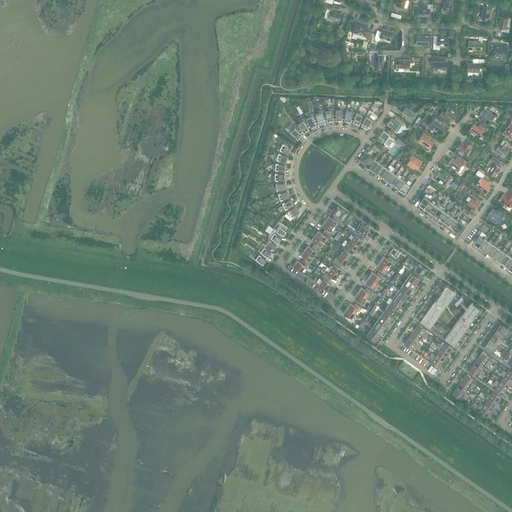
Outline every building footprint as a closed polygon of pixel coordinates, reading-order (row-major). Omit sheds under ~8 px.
[(453,3),(452,3),(452,0),(445,0),(445,2),(444,2),(443,9),(452,11),(453,3)] [(327,18),(339,21),(341,14),(332,11),(334,5),(324,2),(321,11),(325,12),(324,17),(327,18)] [(429,11),(432,11),(433,5),(428,4),(427,9),(418,8),(417,16),(429,17),(429,11)] [(492,9),(493,9),(494,5),(486,4),(486,7),(483,7),(481,18),(490,19),(492,9)] [(501,31),(508,32),(509,29),(506,28),(508,18),(500,17),(498,27),(502,28),(501,31)] [(353,32),(365,36),(368,28),(356,24),(353,32)] [(390,40),(392,32),(381,29),(380,32),(377,30),(375,37),(379,39),(379,37),(390,40)] [(428,48),(431,48),(432,41),(428,41),(428,37),(417,36),(416,44),(425,45),(425,47),(428,47),(428,48)] [(447,43),(448,43),(448,42),(448,40),(447,40),(447,37),(436,37),(436,43),(433,43),(433,49),(440,49),(440,45),(447,45),(447,43)] [(480,41),(482,41),(482,37),(479,37),(479,41),(469,41),(469,49),(480,49),(480,41)] [(505,50),(506,50),(506,46),(499,46),(499,44),(490,44),(490,49),(495,50),(495,56),(505,56),(505,50)] [(373,67),(382,67),(383,55),(377,55),(377,51),(370,51),(370,55),(374,55),(373,67)] [(434,69),(446,70),(446,62),(438,61),(438,57),(431,57),(431,63),(435,63),(434,69)] [(409,62),(413,62),(413,60),(399,59),(398,64),(396,64),(396,69),(399,70),(399,71),(402,71),(403,68),(409,68),(409,62)] [(481,62),(484,62),(484,59),(478,59),(478,63),(468,63),(468,74),(472,74),(472,71),(479,71),(480,64),(481,64),(481,62)] [(405,119),(410,123),(414,118),(411,115),(413,112),(404,106),(401,110),(402,111),(401,112),(407,116),(405,119)] [(456,116),(455,116),(457,113),(449,107),(444,113),(442,111),(440,115),(445,118),(447,115),(453,119),(454,119),(456,116)] [(346,110),(346,109),(338,108),(338,110),(336,110),(335,110),(335,118),(335,119),(336,119),(336,120),(338,120),(338,119),(340,119),(340,118),(344,118),(346,110)] [(335,110),(336,110),(336,109),(328,109),(328,110),(325,111),(326,119),(327,121),(327,120),(327,121),(330,120),(329,120),(331,120),(331,118),(335,118),(335,110)] [(356,112),(356,111),(349,109),(348,111),(346,110),(344,118),(344,120),(347,120),(349,121),(349,119),(353,120),(356,112)] [(491,119),(492,119),(495,116),(484,109),(480,115),(483,117),(481,120),(487,124),(491,119)] [(325,111),(325,110),(318,111),(318,113),(315,114),(318,122),(318,123),(319,123),(321,122),(323,122),(322,120),(326,119),(325,111)] [(365,116),(366,116),(366,115),(359,112),(358,113),(356,112),(353,120),(353,121),(353,122),(355,123),(355,122),(357,123),(358,121),(361,123),(365,116)] [(315,114),(315,113),(308,115),(308,117),(306,118),(310,126),(310,127),(311,127),(313,126),(315,125),(314,123),(318,122),(315,114)] [(365,116),(361,123),(361,125),(363,126),(365,127),(366,125),(369,128),(375,121),(369,116),(368,117),(366,116),(365,116)] [(429,127),(439,134),(444,127),(440,125),(443,121),(435,116),(432,119),(433,120),(429,127)] [(306,118),(306,117),(299,121),(300,123),(298,124),(297,124),(302,131),(303,132),(304,132),(306,131),(306,130),(307,129),(306,128),(310,126),(306,118)] [(402,125),(404,122),(397,117),(395,120),(391,118),(387,124),(396,131),(401,125),(402,125)] [(297,124),(298,124),(297,124),(291,128),(292,130),(290,132),(291,133),(291,134),(293,135),(294,135),(297,138),(298,138),(299,136),(301,135),(299,134),(302,131),(297,124)] [(484,131),(486,128),(480,124),(478,127),(474,124),(472,126),(469,130),(479,137),(482,134),(481,133),(483,131),(484,131)] [(383,142),(389,146),(393,139),(390,137),(390,135),(383,130),(378,137),(384,141),(383,142)] [(418,142),(428,149),(433,143),(428,139),(430,137),(423,132),(421,135),(422,136),(418,142)] [(503,152),(505,154),(508,150),(506,148),(509,143),(503,138),(498,146),(499,146),(495,151),(501,155),(503,152)] [(470,149),(469,149),(473,143),(468,140),(464,145),(462,143),(458,149),(461,151),(460,152),(463,154),(464,153),(466,155),(470,149)] [(278,152),(286,155),(287,151),(289,152),(290,150),(291,148),(291,147),(287,145),(284,143),(284,144),(282,143),(281,146),(279,145),(277,153),(278,153),(278,152)] [(486,150),(482,155),(487,159),(491,154),(486,150)] [(287,155),(286,155),(278,152),(278,153),(277,155),(275,155),(274,163),(275,163),(275,162),(284,164),(284,159),(286,160),(286,158),(287,158),(287,156),(287,155)] [(414,165),(418,168),(422,162),(412,154),(411,155),(410,158),(406,164),(412,168),(414,165)] [(368,167),(375,157),(374,158),(372,156),(371,158),(368,156),(363,163),(368,167)] [(501,168),(497,165),(499,161),(493,156),(491,159),(495,163),(495,164),(494,163),(491,168),(490,167),(489,167),(488,169),(488,170),(489,171),(488,171),(495,176),(501,168)] [(372,170),(379,160),(378,162),(375,160),(377,158),(375,157),(368,167),(372,170)] [(462,165),(465,162),(458,157),(456,160),(452,158),(451,160),(451,159),(448,164),(458,171),(460,168),(459,167),(461,164),(462,165)] [(377,173),(384,163),(383,163),(382,165),(380,163),(381,162),(379,160),(372,170),(377,173)] [(285,164),(284,164),(275,162),(275,163),(275,165),(273,165),(274,173),(283,172),(283,168),(284,169),(285,167),(285,164)] [(381,176),(388,166),(386,168),(384,166),(385,165),(384,163),(377,173),(381,176)] [(385,179),(392,170),(392,169),(391,171),(389,170),(390,168),(388,166),(381,176),(385,179)] [(390,182),(397,173),(395,174),(393,173),(394,171),(392,170),(385,179),(390,182)] [(394,186),(401,176),(400,178),(397,176),(399,174),(401,171),(399,170),(397,173),(390,182),(394,186)] [(275,183),(283,181),(283,177),(284,177),(284,175),(285,175),(285,173),(284,173),(284,172),(283,172),(274,173),(275,176),(273,176),(274,184),(275,183)] [(446,182),(450,176),(445,172),(443,175),(439,172),(438,174),(435,178),(445,186),(447,183),(446,182)] [(399,189),(405,180),(404,181),(402,179),(403,177),(401,176),(394,186),(399,189)] [(405,180),(399,189),(404,192),(409,185),(406,183),(407,181),(409,178),(407,177),(405,180)] [(490,187),(487,185),(489,182),(481,177),(479,180),(481,181),(479,184),(478,183),(476,186),(486,194),(489,189),(490,187)] [(278,193),(285,190),(284,186),(286,186),(285,184),(286,184),(285,181),(285,182),(285,181),(283,181),(275,183),(276,186),(274,187),(277,194),(278,193)] [(282,203),(289,198),(287,195),(288,194),(288,192),(287,190),(285,190),(278,193),(279,196),(277,197),(281,203),(282,203)] [(511,202),(511,190),(507,196),(505,194),(500,200),(509,207),(511,202)] [(480,201),(477,199),(479,196),(472,191),(470,194),(473,196),(472,199),(471,198),(469,202),(467,204),(474,209),(476,207),(479,204),(478,204),(480,201)] [(424,207),(430,198),(428,197),(427,198),(424,196),(419,203),(424,207)] [(287,211),(294,206),(291,203),(293,202),(292,200),(291,198),(290,198),(289,198),(282,203),(283,205),(282,206),(287,212),(288,212),(287,211)] [(428,211),(435,202),(433,200),(432,202),(429,200),(431,198),(430,198),(424,207),(428,211)] [(433,215),(440,205),(438,204),(436,206),(434,204),(435,202),(428,211),(429,212),(429,211),(433,215)] [(288,212),(287,212),(286,213),(288,215),(294,220),(300,213),(297,210),(298,209),(297,207),(295,205),(294,206),(287,211),(288,212)] [(438,218),(445,209),(440,205),(433,215),(434,215),(438,218)] [(332,215),(335,216),(340,220),(342,217),(346,212),(344,211),(337,206),(335,209),(334,208),(332,211),(334,212),(332,215)] [(499,222),(505,213),(498,208),(496,211),(493,209),(491,211),(488,215),(499,222)] [(443,222),(450,212),(448,211),(446,213),(444,211),(445,209),(438,218),(438,219),(439,218),(443,222)] [(448,225),(455,216),(453,214),(451,216),(449,214),(450,212),(443,222),(444,221),(448,225)] [(340,220),(335,216),(333,219),(328,216),(325,221),(333,226),(335,224),(337,224),(340,220)] [(453,229),(461,218),(459,219),(457,218),(456,220),(453,218),(455,216),(448,225),(448,226),(449,225),(453,229)] [(461,218),(453,229),(454,228),(458,231),(464,224),(461,222),(463,219),(461,218)] [(266,226),(271,229),(275,224),(270,221),(266,226)] [(275,230),(282,235),(283,235),(285,232),(284,231),(287,227),(278,221),(273,228),(276,230),(275,230)] [(331,229),(333,226),(325,221),(322,225),(326,228),(324,231),(330,235),(332,231),(331,229)] [(354,230),(360,234),(362,236),(364,233),(366,235),(368,232),(366,231),(368,228),(362,224),(360,223),(356,228),(354,230)] [(279,238),(282,235),(275,230),(270,237),(269,236),(277,242),(278,242),(280,239),(279,238)] [(358,237),(360,234),(354,230),(351,235),(353,237),(351,239),(359,245),(362,240),(358,237)] [(479,246),(486,236),(485,237),(483,236),(482,237),(479,235),(482,232),(479,230),(476,235),(478,236),(474,242),(479,246)] [(330,235),(324,231),(322,234),(318,231),(314,235),(322,241),(324,238),(327,239),(330,235)] [(320,244),(322,241),(314,235),(311,240),(315,243),(314,246),(319,250),(320,251),(321,249),(320,248),(322,245),(320,244)] [(274,245),(277,242),(269,236),(264,243),(265,244),(272,249),(275,246),(274,245)] [(483,249),(490,239),(489,241),(486,239),(488,237),(486,236),(479,246),(483,249)] [(356,249),(359,245),(351,239),(349,242),(347,241),(344,245),(349,249),(351,246),(356,249)] [(488,252),(495,242),(494,242),(493,244),(491,242),(492,241),(490,239),(483,249),(488,252)] [(492,255),(499,246),(499,245),(497,247),(495,246),(496,244),(495,242),(488,252),(492,255)] [(269,253),(272,249),(265,244),(260,252),(267,256),(267,257),(270,253),(269,253)] [(319,250),(314,246),(312,248),(307,245),(304,250),(312,256),(314,253),(316,254),(319,250)] [(348,252),(349,249),(344,245),(341,249),(343,251),(341,254),(349,260),(352,255),(348,252)] [(396,255),(400,250),(393,246),(391,248),(389,247),(388,250),(390,251),(388,254),(396,260),(398,257),(396,255)] [(496,258),(503,249),(502,250),(500,249),(501,247),(499,246),(492,255),(496,258)] [(501,262),(508,252),(506,253),(504,252),(505,250),(503,249),(496,258),(501,262)] [(267,256),(260,252),(258,250),(253,257),(255,259),(260,262),(260,263),(262,265),(265,260),(264,260),(267,256)] [(310,258),(312,256),(304,250),(301,255),(305,258),(303,260),(309,264),(312,260),(310,258)] [(505,265),(511,255),(511,254),(511,255),(511,257),(508,255),(510,253),(508,252),(501,262),(505,265)] [(345,264),(349,260),(341,254),(339,257),(337,256),(334,260),(339,264),(341,261),(345,264)] [(380,261),(388,266),(390,264),(393,265),(396,261),(390,256),(388,259),(383,256),(380,261)] [(309,264),(303,260),(301,263),(297,260),(293,265),(301,271),(303,268),(306,268),(309,264)] [(337,266),(339,264),(334,260),(331,264),(332,266),(330,269),(338,274),(341,270),(337,266)] [(386,269),(388,266),(380,261),(377,265),(381,269),(379,271),(384,275),(387,271),(386,269)] [(413,271),(419,275),(420,273),(422,274),(426,269),(418,263),(414,268),(415,269),(413,271)] [(335,279),(338,274),(330,269),(328,271),(326,270),(323,275),(329,279),(330,276),(335,279)] [(417,278),(419,275),(413,271),(411,274),(411,273),(407,278),(415,284),(419,279),(417,278)] [(369,276),(377,282),(379,279),(381,280),(384,276),(378,272),(376,275),(372,272),(369,276)] [(327,281),(329,279),(323,275),(320,279),(322,281),(319,284),(327,290),(331,284),(327,281)] [(375,285),(377,282),(369,276),(365,281),(370,284),(368,287),(373,291),(376,287),(375,285)] [(412,289),(415,284),(407,278),(404,283),(412,289)] [(408,294),(412,289),(404,283),(400,288),(408,294)] [(447,284),(420,321),(430,328),(456,291),(447,284)] [(358,292),(366,298),(367,295),(370,296),(373,292),(367,288),(365,290),(361,287),(358,292)] [(396,294),(404,300),(407,295),(399,289),(396,294)] [(364,300),(366,298),(358,292),(354,297),(359,300),(357,302),(362,306),(365,302),(364,300)] [(400,305),(404,300),(396,294),(392,299),(400,305)] [(458,294),(454,298),(456,300),(455,301),(457,303),(459,301),(462,304),(464,302),(461,299),(464,297),(462,295),(460,296),(458,294)] [(397,310),(400,305),(392,299),(389,304),(397,310)] [(431,329),(454,346),(481,308),(472,302),(450,332),(438,324),(431,329)] [(347,308),(354,313),(356,311),(359,311),(362,307),(356,303),(354,306),(350,303),(347,308)] [(393,315),(397,310),(389,304),(385,309),(393,315)] [(352,316),(354,313),(347,308),(343,312),(348,315),(346,318),(351,322),(354,318),(352,316)] [(380,315),(389,321),(392,316),(384,310),(380,315)] [(385,326),(389,321),(380,315),(377,320),(385,326)] [(382,331),(385,326),(377,320),(374,325),(382,331)] [(415,329),(427,337),(428,335),(425,333),(427,329),(418,324),(415,329)] [(498,328),(508,335),(511,330),(503,324),(502,326),(500,325),(498,328)] [(378,336),(382,331),(374,325),(370,330),(378,336)] [(507,335),(508,335),(498,328),(495,333),(503,339),(506,334),(507,335)] [(425,339),(427,337),(415,329),(411,334),(420,340),(422,337),(425,339)] [(375,341),(378,336),(370,330),(366,335),(375,341)] [(499,344),(503,339),(495,333),(491,338),(499,344)] [(417,343),(420,340),(411,334),(408,339),(420,347),(421,345),(417,343)] [(496,349),(499,344),(491,338),(488,343),(496,349)] [(418,349),(420,347),(408,339),(404,344),(412,350),(414,347),(418,349)] [(437,345),(449,353),(453,348),(444,342),(442,345),(439,343),(437,345)] [(492,354),(496,349),(488,343),(484,348),(492,354)] [(446,358),(449,353),(437,345),(436,347),(439,349),(437,352),(446,358)] [(479,356),(491,364),(492,362),(489,360),(491,357),(483,351),(479,356)] [(442,363),(446,358),(437,352),(435,355),(432,353),(430,355),(442,363)] [(438,368),(442,363),(430,355),(429,357),(432,359),(430,362),(438,368)] [(489,366),(491,364),(479,356),(475,361),(484,367),(486,364),(489,366)] [(482,370),(484,367),(475,361),(472,366),(484,374),(485,372),(482,370)] [(482,376),(484,374),(472,366),(468,371),(477,377),(479,374),(482,376)] [(501,372),(511,379),(511,371),(509,369),(506,372),(503,370),(501,372)] [(511,381),(511,379),(501,372),(499,370),(497,372),(500,374),(503,376),(501,379),(510,385),(511,381)] [(463,379),(475,387),(476,385),(473,382),(475,379),(467,374),(463,379)] [(473,389),(475,387),(463,379),(459,384),(468,390),(470,387),(473,389)] [(506,390),(510,385),(501,379),(499,382),(496,380),(494,382),(506,390)] [(503,395),(506,390),(494,382),(493,384),(496,386),(494,389),(503,395)] [(466,392),(468,390),(459,384),(456,389),(468,397),(469,395),(466,392)] [(466,399),(468,397),(456,389),(452,394),(460,400),(463,397),(466,399)] [(485,395),(497,403),(501,398),(492,392),(490,395),(487,392),(485,395)] [(494,408),(497,403),(485,395),(484,397),(487,399),(485,402),(494,408)] [(490,413),(494,408),(485,402),(483,405),(480,402),(478,405),(490,413)] [(486,418),(490,413),(478,405),(477,407),(480,409),(478,412),(486,418)]
